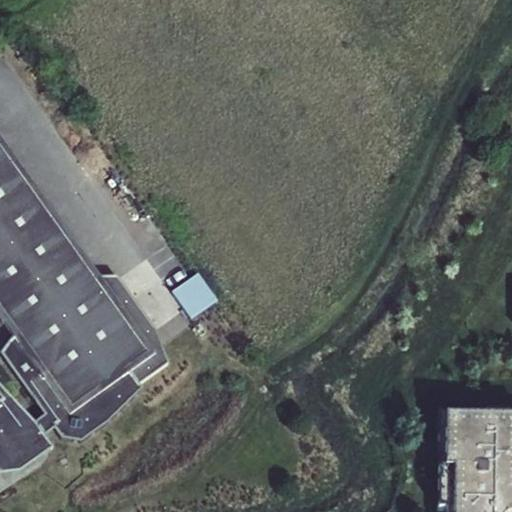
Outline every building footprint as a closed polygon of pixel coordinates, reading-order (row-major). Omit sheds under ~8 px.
[(0,140),(0,319),(14,339),(10,342),(0,355),(0,356),(44,418),(34,425),(0,388),(0,475),(20,473),(52,449),(44,437),(53,430),(60,441),(81,444),(107,425),(142,391),(139,386),(167,365),(154,331),(116,278),(99,278),(0,140)] [(197,276),(170,295),(189,322),(216,303),(197,276)] [(196,329),(215,356),(241,338),(221,311),(196,329)] [(511,511),(511,413),(485,413),(485,423),(447,422),(446,470),(438,470),(437,510),(446,510),(446,511),(511,511)] [(439,413),(438,470),(446,470),(447,422),(485,423),(485,413),(439,413)]
